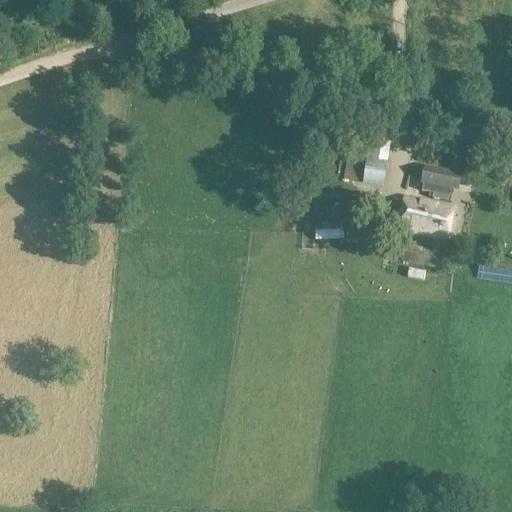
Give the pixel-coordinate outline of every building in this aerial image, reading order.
[(392,138),(364,133),(360,161),(367,162),(363,186),(383,190),(392,138)] [(424,168),(421,186),(459,194),(462,175),(424,168)] [(313,223),(369,221),(368,195),(312,197),(313,223)] [(404,199),(396,231),(446,243),(454,211),(404,199)] [(315,242),(344,242),(344,224),(315,225),(315,242)] [(402,263),(441,272),(445,255),(405,246),(402,263)] [(511,282),(511,268),(482,266),(481,279),(511,282)] [(404,280),(423,280),(423,268),(404,268),(404,280)]
